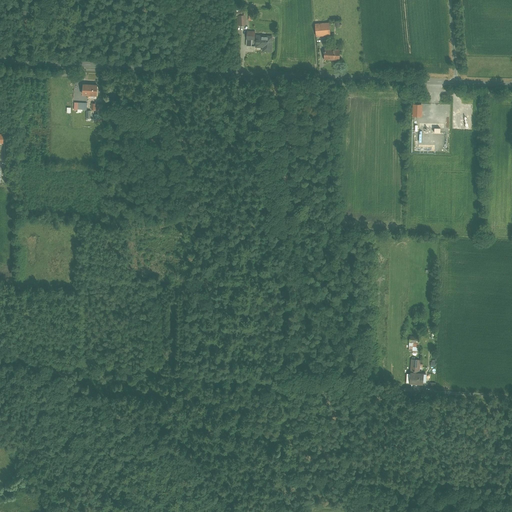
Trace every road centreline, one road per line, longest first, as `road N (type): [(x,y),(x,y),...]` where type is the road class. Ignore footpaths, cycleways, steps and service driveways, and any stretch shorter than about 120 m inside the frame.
road 1 (secondary): [(455,83),(0,58)]
road 2 (unclassified): [(511,395),(381,387)]
